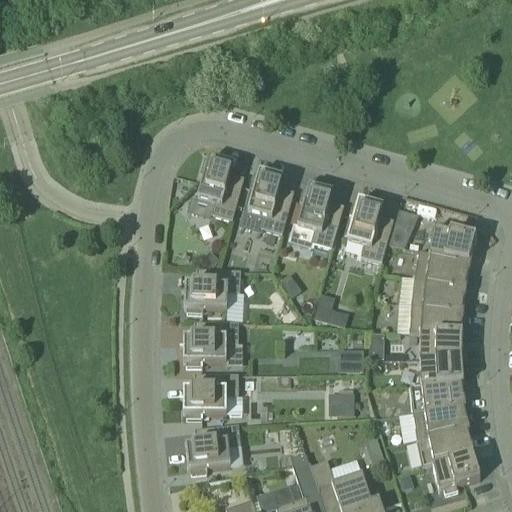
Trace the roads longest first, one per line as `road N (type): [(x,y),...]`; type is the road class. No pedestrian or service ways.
road 1 (residential): [(511,216),(227,131),(180,139),(162,155),(148,222),(142,394),(153,511)]
road 2 (tertiary): [(0,85),(240,12)]
road 3 (residential): [(511,458),(499,399),(511,255)]
